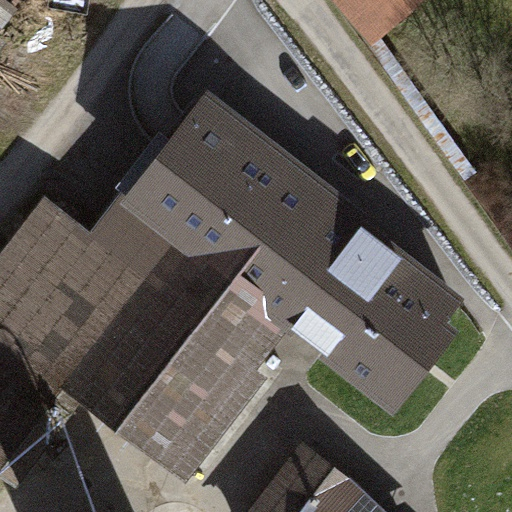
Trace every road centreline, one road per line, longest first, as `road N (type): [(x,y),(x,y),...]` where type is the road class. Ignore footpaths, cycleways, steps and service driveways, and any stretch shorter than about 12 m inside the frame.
road 1 (residential): [(300,0),(511,289)]
road 2 (track): [(137,0),(0,203)]
